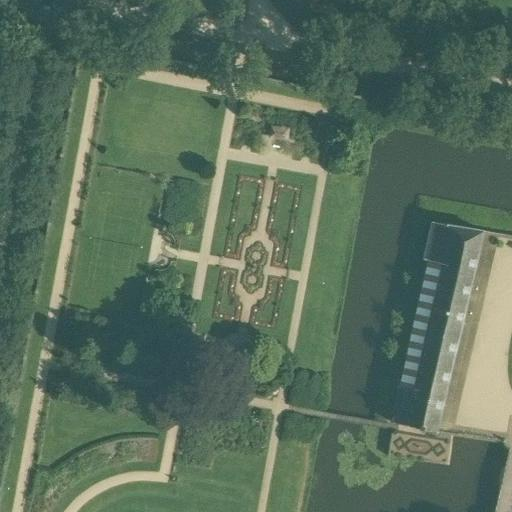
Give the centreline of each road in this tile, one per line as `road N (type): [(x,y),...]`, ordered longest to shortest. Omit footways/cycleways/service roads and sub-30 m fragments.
road 1 (track): [(76,1),(511,95)]
road 2 (track): [(0,226),(36,33),(47,15),(76,1)]
